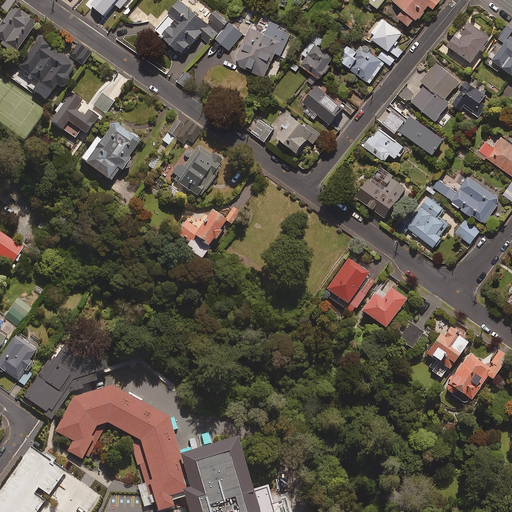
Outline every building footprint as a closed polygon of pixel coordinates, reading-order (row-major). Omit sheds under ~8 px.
[(14,0),(2,0),(0,3),(0,7),(6,12),(14,0)] [(99,0),(109,8),(116,0),(99,0)] [(216,39),(230,23),(216,9),(212,13),(197,0),(179,0),(169,12),(171,14),(156,30),(183,53),(199,35),(210,45),(216,39)] [(384,0),(366,0),(378,9),(384,0)] [(394,0),(394,1),(404,9),(398,17),(409,26),(415,18),(418,20),(429,5),(434,9),(441,0),(440,0),(394,0)] [(36,24),(12,7),(0,24),(0,40),(2,42),(0,44),(14,54),(36,24)] [(115,23),(104,12),(96,21),(107,32),(115,23)] [(236,58),(239,66),(264,77),(274,53),(281,56),(291,34),(278,28),(279,25),(262,17),(258,26),(251,23),(236,58)] [(403,33),(381,18),(370,33),(375,36),(373,39),(398,57),(403,51),(395,45),(403,33)] [(490,37),(469,21),(461,31),(459,30),(448,45),(472,62),(490,37)] [(230,23),(216,39),(229,50),(243,34),(230,23)] [(511,73),(511,35),(511,34),(511,32),(511,30),(507,27),(499,39),(503,42),(491,59),(511,73)] [(323,41),(316,35),(302,54),(307,57),(301,65),(320,79),(336,58),(319,46),(323,41)] [(53,49),(39,39),(18,69),(39,83),(33,91),(46,100),(57,84),(61,87),(75,66),(52,50),(53,49)] [(91,53),(78,45),(70,56),(83,65),(91,53)] [(378,57),(361,45),(356,52),(347,45),(337,60),(370,83),(385,62),(391,66),(395,60),(383,51),(378,57)] [(460,82),(436,63),(421,81),(425,84),(412,101),(436,121),(450,103),(446,99),(460,82)] [(486,94),(467,82),(453,104),(461,110),(463,106),(479,117),(482,112),(477,108),(486,94)] [(344,106),(316,85),(303,102),(306,105),(302,110),(314,119),(318,114),(330,124),(344,106)] [(70,93),(50,121),(64,131),(70,123),(86,134),(98,117),(88,110),(84,116),(75,110),(81,101),(70,93)] [(113,102),(102,94),(93,106),(105,114),(113,102)] [(406,119),(390,106),(379,120),(395,133),(406,119)] [(288,118),(283,114),(277,120),(286,127),(278,137),(297,152),(308,139),(313,143),(321,134),(307,123),(306,125),(291,114),(288,118)] [(445,139),(411,116),(401,131),(434,154),(445,139)] [(186,126),(177,119),(167,133),(183,144),(186,139),(192,143),(201,131),(189,122),(186,126)] [(273,129),(260,120),(251,132),(265,141),(273,129)] [(80,160),(110,182),(119,169),(124,173),(133,160),(128,157),(140,140),(114,121),(101,139),(97,137),(80,160)] [(404,147),(379,128),(365,146),(385,161),(390,154),(395,158),(404,147)] [(174,138),(167,133),(161,141),(168,146),(174,138)] [(499,141),(491,135),(479,152),(511,175),(511,144),(502,137),(499,141)] [(220,165),(223,160),(214,152),(212,155),(197,144),(181,165),(178,163),(169,176),(202,200),(215,184),(213,182),(224,167),(220,165)] [(153,156),(147,166),(153,170),(160,160),(153,156)] [(408,187),(381,167),(372,180),(369,178),(356,196),(385,218),(408,187)] [(502,199),(468,176),(457,192),(439,180),(434,187),(454,201),(453,203),(485,224),(502,199)] [(511,182),(503,195),(511,201),(511,182)] [(444,206),(429,196),(410,222),(406,220),(399,230),(405,234),(408,229),(434,247),(449,225),(437,217),(444,206)] [(240,213),(233,208),(224,219),(212,210),(198,229),(186,221),(178,233),(190,242),(185,248),(201,259),(208,250),(206,249),(213,239),(215,241),(221,232),(219,231),(226,221),(231,225),(240,213)] [(480,231),(466,220),(456,232),(470,244),(480,231)] [(22,248),(0,232),(0,256),(11,264),(22,248)] [(369,273),(348,259),(326,290),(332,294),(329,298),(343,308),(346,303),(355,310),(374,282),(367,277),(369,273)] [(406,300),(391,289),(383,300),(374,294),(362,311),(385,329),(406,300)] [(23,317),(11,308),(5,317),(17,325),(23,317)] [(423,334),(408,323),(397,338),(411,349),(423,334)] [(462,335),(451,327),(444,336),(441,333),(426,354),(435,359),(428,369),(441,378),(447,369),(449,370),(468,344),(459,338),(462,335)] [(112,360),(72,334),(53,363),(48,360),(24,396),(45,410),(42,416),(51,422),(72,390),(84,390),(82,385),(96,381),(94,374),(105,371),(112,360)] [(37,351),(15,336),(0,358),(0,374),(2,375),(3,373),(23,387),(32,374),(29,373),(36,362),(31,359),(37,351)] [(508,358),(499,351),(487,367),(470,354),(444,389),(467,406),(488,377),(492,380),(508,358)] [(252,511),(232,441),(185,452),(173,417),(118,385),(79,397),(63,428),(79,439),(74,448),(88,457),(105,428),(118,424),(145,436),(168,511),(252,511)] [(90,511),(102,495),(31,445),(0,489),(0,511),(90,511)]
